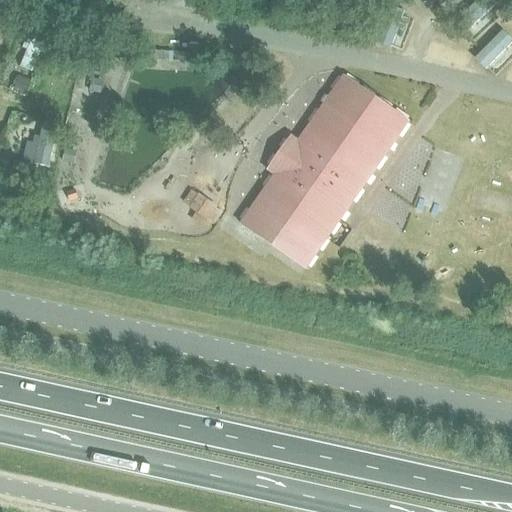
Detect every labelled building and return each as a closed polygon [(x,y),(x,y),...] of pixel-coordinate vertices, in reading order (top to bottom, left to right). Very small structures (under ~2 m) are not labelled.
[(511,35),(502,28),(478,55),(494,69),(511,48),(511,35)] [(162,56),(184,57),(184,49),(163,48),(162,56)] [(415,126),(351,82),(343,76),(298,141),(292,137),(268,171),(274,176),(240,225),(312,275),(415,126)] [(462,104),(455,114),(472,126),(479,116),(462,104)] [(31,127),(26,162),(46,165),(51,130),(31,127)] [(199,194),(189,207),(188,208),(207,222),(217,207),(199,194)] [(418,206),(442,217),(447,205),(423,195),(418,206)]
